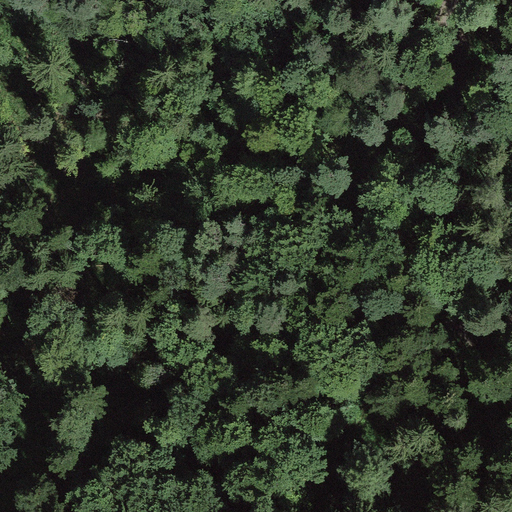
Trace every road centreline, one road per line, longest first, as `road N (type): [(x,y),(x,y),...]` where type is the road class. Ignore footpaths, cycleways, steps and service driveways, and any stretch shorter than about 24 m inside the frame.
road 1 (track): [(474,0),(475,322)]
road 2 (track): [(475,322),(394,511)]
